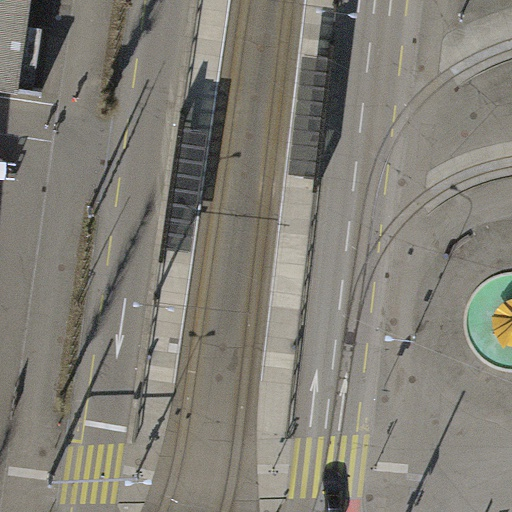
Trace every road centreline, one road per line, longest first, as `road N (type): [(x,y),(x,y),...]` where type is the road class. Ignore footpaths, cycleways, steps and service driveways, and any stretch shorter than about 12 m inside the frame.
road 1 (secondary): [(166,0),(91,511)]
road 2 (secondary): [(315,511),(376,0)]
